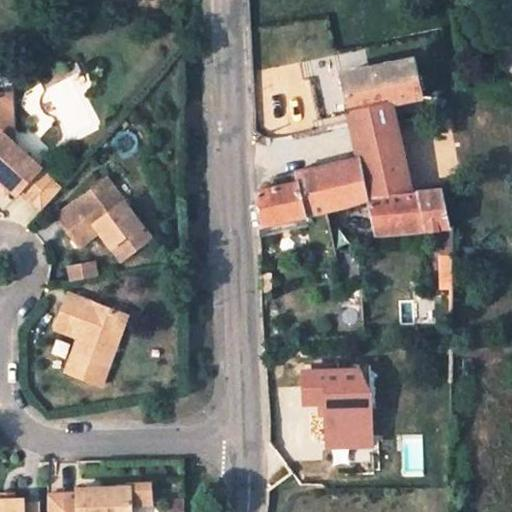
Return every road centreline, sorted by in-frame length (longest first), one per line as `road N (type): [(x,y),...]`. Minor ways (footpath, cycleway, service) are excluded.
road 1 (unclassified): [(248,440),(227,0)]
road 2 (residential): [(0,393),(15,424),(42,444),(248,440)]
road 3 (unknown): [(0,283),(29,278),(46,249),(40,226),(7,216)]
